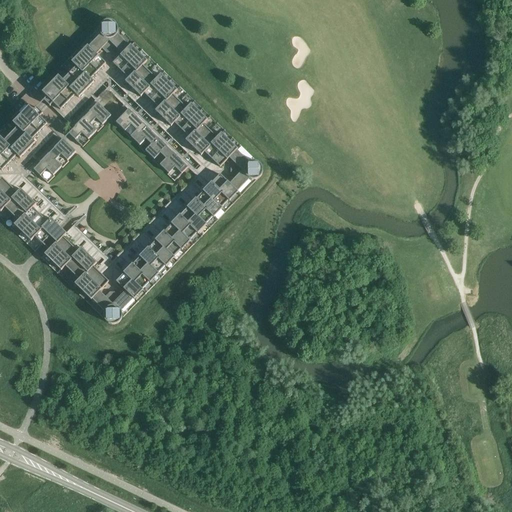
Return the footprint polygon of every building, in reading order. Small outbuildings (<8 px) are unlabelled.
[(105,64),(109,60),(109,21),(107,21),(106,21),(104,22),(103,23),(102,24),(101,25),(100,27),(100,29),(99,29),(99,28),(84,43),(105,64)] [(110,21),(109,21),(109,60),(113,64),(134,43),(134,42),(119,28),(118,28),(117,27),(116,25),(115,24),(114,23),(113,22),(111,21),(110,21)] [(98,72),(105,64),(84,43),(83,44),(77,51),(76,51),(98,72)] [(113,64),(121,72),(142,50),(135,43),(134,43),(113,64)] [(143,51),(142,50),(121,72),(128,79),(129,79),(150,58),(149,57),(142,51),(143,51)] [(69,58),(69,59),(90,80),(91,79),(98,72),(76,51),(76,52),(69,59),(69,58)] [(133,90),(136,86),(157,65),(157,64),(157,65),(150,58),(129,79),(128,79),(125,82),(133,90)] [(91,79),(90,80),(69,59),(68,59),(62,66),(87,90),(94,83),(91,79)] [(158,65),(157,65),(136,86),(133,90),(141,97),(144,94),(143,93),(164,72),(157,65),(158,65)] [(55,73),(54,73),(76,94),(75,95),(79,98),(87,90),(62,66),(61,67),(55,73)] [(144,94),(151,101),(172,79),(165,73),(165,72),(164,72),(143,93),(144,94)] [(69,102),(75,95),(76,94),(54,73),(54,74),(47,81),(69,102)] [(173,80),(172,79),(151,101),(158,108),(159,109),(180,87),(179,87),(173,80)] [(50,107),(53,103),(60,110),(69,102),(47,81),(46,82),(40,89),(39,89),(39,90),(47,97),(44,101),(50,107)] [(163,119),(166,116),(187,94),(180,88),(180,87),(159,109),(158,108),(155,111),(163,119)] [(188,95),(187,94),(166,116),(163,119),(171,127),(174,123),(195,101),(194,101),(188,95)] [(174,123),(182,130),(203,109),(202,109),(195,102),(195,101),(174,123)] [(18,111),(17,111),(39,133),(47,124),(40,117),(43,114),(37,108),(33,111),(26,104),(26,103),(25,104),(18,111)] [(89,113),(84,118),(96,131),(97,132),(104,126),(103,125),(111,116),(98,103),(89,112),(89,113)] [(203,109),(182,130),(189,137),(189,138),(210,116),(203,110),(203,109)] [(129,110),(128,110),(116,123),(124,131),(123,132),(130,138),(131,137),(143,124),(137,119),(137,118),(129,110)] [(10,119),(31,140),(32,140),(39,133),(17,111),(17,112),(10,119)] [(193,148),(197,145),(217,123),(211,117),(210,116),(189,138),(189,137),(185,141),(193,148)] [(84,118),(76,126),(75,127),(69,134),(83,148),(90,140),(88,139),(96,131),(84,118)] [(10,119),(9,120),(10,120),(3,126),(24,147),(28,151),(35,143),(32,140),(31,140),(10,119)] [(217,123),(197,145),(193,148),(201,156),(204,153),(204,152),(225,131),(224,130),(218,124),(217,123)] [(143,124),(131,137),(139,145),(138,146),(144,153),(146,152),(145,151),(158,138),(152,133),(143,124)] [(28,151),(24,147),(3,126),(2,127),(0,129),(0,138),(17,155),(20,159),(28,151)] [(204,152),(204,153),(212,160),(233,138),(232,138),(225,131),(204,152)] [(0,153),(10,163),(17,155),(0,138),(0,153)] [(158,138),(145,151),(146,152),(154,159),(153,161),(159,167),(160,166),(160,165),(172,153),(166,147),(167,147),(158,138)] [(233,139),(233,138),(212,160),(219,167),(240,146),(240,145),(233,139)] [(76,152),(63,139),(54,148),(54,149),(49,154),(61,167),(62,168),(69,162),(68,161),(76,152)] [(219,167),(224,171),(263,171),(263,169),(262,168),(261,166),(261,165),(259,164),(258,163),(257,162),(255,162),(255,161),(256,161),(241,146),(240,146),(219,167)] [(167,175),(174,182),(188,168),(181,161),(172,152),(172,153),(160,165),(160,166),(168,174),(167,175)] [(0,168),(2,170),(10,163),(0,153),(0,168)] [(40,163),(34,170),(48,184),(55,176),(53,175),(61,167),(49,154),(40,163)] [(224,171),(219,175),(241,197),(242,196),(241,196),(256,181),(256,180),(257,179),(259,179),(260,178),(261,177),(262,175),(262,174),(263,172),(263,171),(224,171)] [(241,197),(219,175),(212,184),(233,205),(234,204),(233,204),(240,197),(241,197)] [(0,196),(10,186),(2,179),(0,180),(0,196)] [(212,184),(204,192),(225,213),(226,212),(233,205),(212,184)] [(0,211),(18,194),(17,193),(10,186),(0,196),(0,211)] [(18,194),(0,211),(0,218),(4,222),(25,201),(28,197),(21,190),(17,193),(18,194)] [(225,213),(204,192),(196,200),(217,221),(218,221),(218,220),(225,213)] [(28,197),(25,201),(4,222),(5,223),(11,229),(32,208),(33,208),(36,205),(28,197)] [(196,200),(188,208),(209,229),(210,229),(210,228),(217,221),(196,200)] [(40,215),(33,208),(32,208),(11,229),(12,230),(19,236),(19,237),(40,215)] [(209,230),(209,229),(188,208),(180,216),(201,237),(202,237),(209,229),(209,230)] [(40,215),(19,237),(20,237),(27,244),(26,244),(27,244),(48,223),(47,222),(40,215)] [(180,216),(172,224),(194,245),(201,238),(201,237),(180,216)] [(48,223),(27,244),(27,245),(28,245),(34,251),(35,252),(35,251),(50,236),(56,243),(62,237),(63,238),(67,234),(59,227),(51,219),(47,222),(48,223)] [(164,233),(186,254),(186,253),(193,246),(194,245),(172,224),(164,233)] [(164,233),(156,241),(178,262),(178,261),(185,254),(186,254),(164,233)] [(49,266),(71,245),(63,238),(62,237),(56,243),(42,258),(41,258),(42,259),(49,266)] [(177,262),(178,262),(156,241),(148,249),(170,270),(170,269),(177,262)] [(78,252),(71,245),(49,266),(50,267),(57,273),(57,274),(78,252)] [(81,248),(78,252),(57,274),(58,274),(64,280),(64,281),(86,259),(89,256),(81,248)] [(148,249),(140,257),(162,278),(169,270),(170,270),(148,249)] [(89,256),(86,259),(64,281),(65,281),(71,288),(72,288),(93,267),(97,264),(89,256)] [(161,279),(162,278),(140,257),(132,265),(154,286),(161,278),(161,279)] [(132,265),(124,273),(146,294),(153,287),(154,286),(132,265)] [(101,274),(93,267),(72,288),(72,289),(72,288),(79,295),(79,296),(101,274)] [(124,273),(116,282),(138,303),(139,302),(138,302),(145,295),(146,295),(146,294),(124,273)] [(87,303),(108,282),(101,274),(79,296),(80,296),(87,303)] [(112,286),(108,282),(87,303),(88,304),(103,318),(104,318),(104,319),(105,320),(106,322),(107,323),(108,324),(110,324),(111,325),(113,325),(112,286)] [(114,325),(115,325),(116,324),(118,323),(119,322),(120,321),(121,320),(122,319),(122,317),(123,318),(137,303),(138,303),(116,282),(112,286),(113,325),(114,325)]
